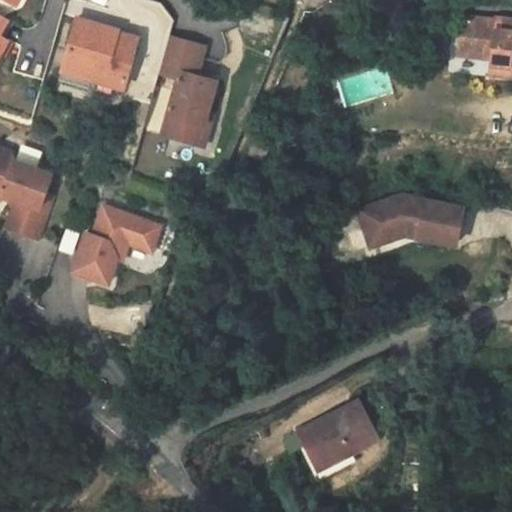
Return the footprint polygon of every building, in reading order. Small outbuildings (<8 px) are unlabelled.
[(112,0),(111,18),(165,24),(167,0),(112,0)] [(0,57),(10,39),(1,34),(10,19),(0,13),(0,57)] [(491,22),(491,20),(468,17),(466,33),(461,33),(459,53),(492,56),(492,62),(490,73),(511,75),(511,19),(496,18),(495,23),(491,22)] [(62,70),(124,87),(138,38),(118,32),(119,30),(77,18),(62,70)] [(207,47),(172,37),(161,72),(181,78),(165,135),(206,146),(212,126),(206,124),(209,114),(218,82),(199,76),(207,47)] [(492,62),(492,56),(459,53),(458,58),(492,62)] [(124,87),(62,70),(60,80),(122,97),(124,87)] [(215,116),(209,114),(206,124),(212,126),(215,116)] [(11,152),(0,147),(0,196),(1,197),(4,190),(18,195),(7,225),(39,235),(53,193),(45,191),(52,171),(13,158),(11,152)] [(401,195),(357,211),(370,247),(406,234),(407,230),(418,232),(417,237),(456,244),(463,207),(401,195)] [(124,213),(103,206),(101,214),(121,221),(124,213)] [(121,221),(101,214),(93,235),(86,233),(73,271),(109,283),(118,257),(126,248),(128,243),(152,251),(160,226),(124,213),(121,221)] [(344,455),(378,438),(359,400),(299,430),(319,468),(344,455)] [(344,455),(319,468),(323,476),(348,464),(344,455)]
